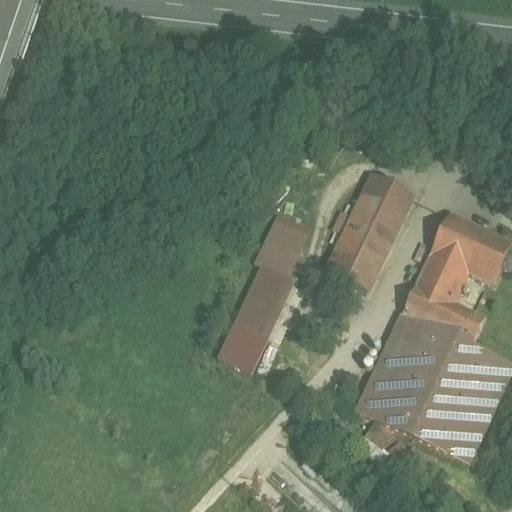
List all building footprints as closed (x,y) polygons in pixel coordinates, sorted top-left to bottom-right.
[(413,205),(372,186),(327,279),(369,299),(413,205)] [(262,274),(225,368),(267,385),(305,289),(299,287),(319,237),(280,221),(260,273),(262,274)] [(511,251),(450,222),(393,342),(462,374),(485,326),(454,311),(469,280),(492,292),(500,275),(509,257),(511,251)] [(511,258),(509,257),(500,275),(511,280),(511,258)] [(389,430),(366,401),(343,417),(366,447),(389,430)] [(434,411),(405,439),(419,453),(448,425),(434,411)] [(415,454),(409,472),(436,482),(442,463),(415,454)]
